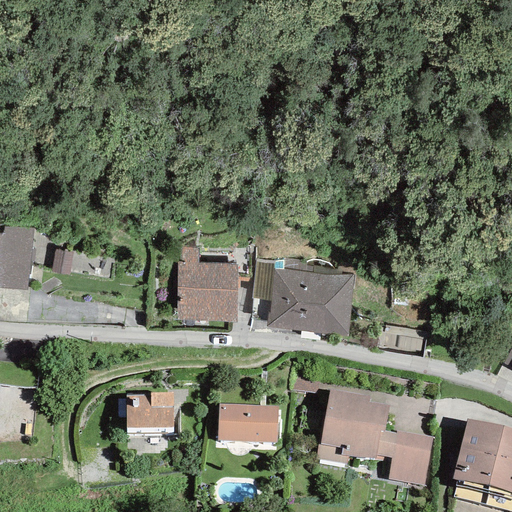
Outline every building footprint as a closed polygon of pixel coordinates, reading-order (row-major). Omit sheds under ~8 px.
[(0,286),(27,290),(34,228),(2,227),(0,227),(0,286)] [(197,263),(198,248),(177,247),(177,262),(197,263)] [(251,298),(270,301),(273,268),(274,262),(256,259),(251,298)] [(197,263),(177,262),(176,321),(237,323),(238,264),(197,263)] [(347,337),(354,275),(273,268),(270,301),(267,328),(347,337)] [(511,341),(500,365),(511,370),(511,341)] [(370,396),(330,390),(320,445),(318,444),(315,459),(347,464),(349,457),(375,459),(376,456),(381,431),(384,432),(389,406),(369,402),(370,396)] [(150,395),(126,395),(126,434),(173,433),(173,393),(167,393),(150,393),(150,395)] [(278,406),(218,404),(217,441),(277,443),(278,406)] [(511,494),(511,430),(467,419),(452,479),(511,494)] [(424,486),(432,437),(396,430),(396,434),(384,432),(381,431),(376,456),(392,458),(388,479),(424,486)]
